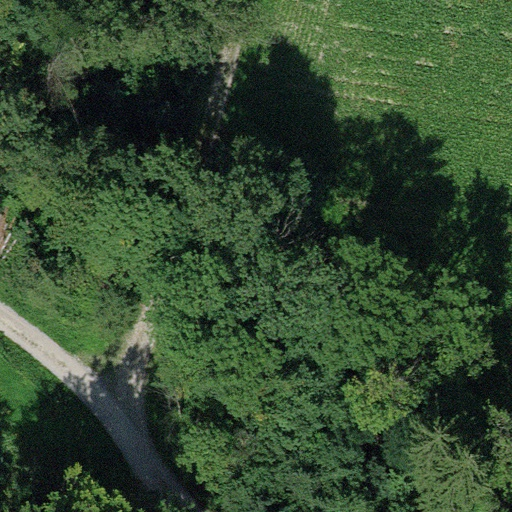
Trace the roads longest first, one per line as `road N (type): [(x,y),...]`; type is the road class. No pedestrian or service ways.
road 1 (track): [(27,511),(125,428),(237,0)]
road 2 (track): [(0,315),(125,428),(194,511)]
